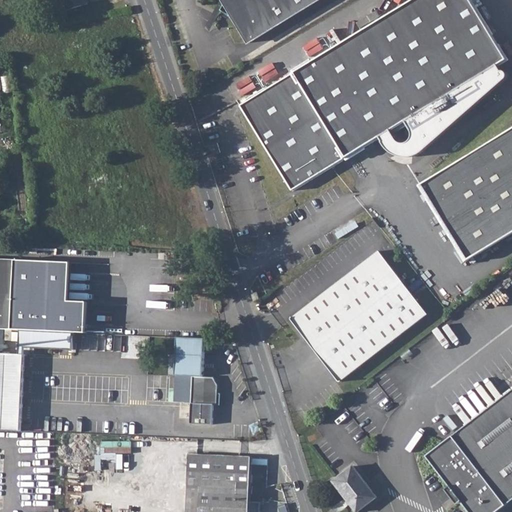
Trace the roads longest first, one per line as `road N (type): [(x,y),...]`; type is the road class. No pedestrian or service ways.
road 1 (unclassified): [(309,511),(144,0)]
road 2 (unknown): [(381,0),(226,98),(224,130),(270,258)]
road 3 (unknown): [(244,308),(157,304),(120,260),(105,254),(0,247)]
road 4 (unknown): [(147,415),(59,409),(38,392),(39,368),(73,360),(125,368),(137,383)]
road 5 (unknown): [(147,415),(222,421),(253,406),(313,354)]
road 6 (unknown): [(388,192),(453,275),(470,276),(511,250)]
road 7 (unknown): [(253,339),(374,240)]
road 8 (unknown): [(388,192),(511,97)]
road 9 (unknown): [(270,258),(388,192)]
